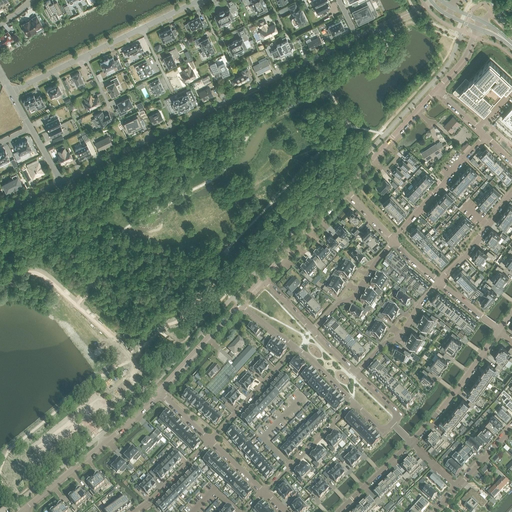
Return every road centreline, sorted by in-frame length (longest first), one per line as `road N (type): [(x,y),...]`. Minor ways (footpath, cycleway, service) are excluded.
road 1 (unknown): [(480,0),(468,7),(440,66),(197,325),(153,385)]
road 2 (residential): [(59,183),(357,37)]
road 3 (unclassified): [(22,511),(159,391)]
road 4 (residential): [(485,134),(393,242)]
road 5 (residential): [(410,441),(498,331)]
road 6 (unclassified): [(345,189),(436,89)]
road 7 (residential): [(295,347),(208,440)]
road 8 (residential): [(355,403),(265,493)]
road 9 (residential): [(439,281),(398,336),(354,374)]
road 10 (unclassified): [(262,279),(345,189)]
road 11 (residential): [(393,242),(353,297),(312,330)]
